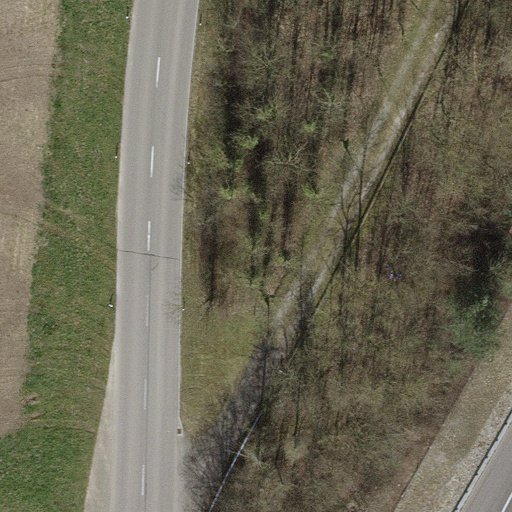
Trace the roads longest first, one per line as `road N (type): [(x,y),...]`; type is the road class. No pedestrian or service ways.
road 1 (track): [(181,511),(284,332),(450,0)]
road 2 (tertiary): [(168,0),(153,162),(143,511)]
